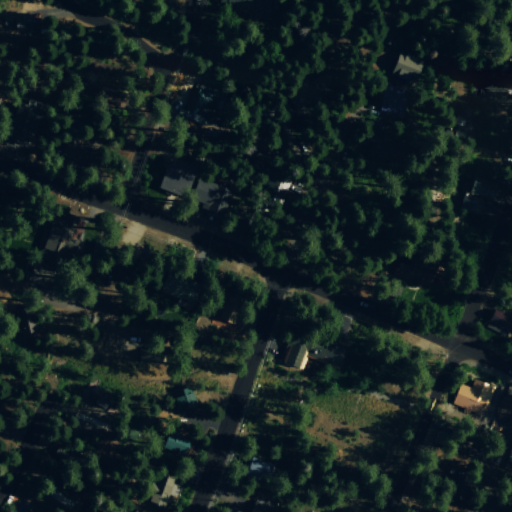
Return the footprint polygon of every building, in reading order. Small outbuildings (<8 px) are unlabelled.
[(216,0),(264,0),(267,20),(245,18),(244,13),(240,12),(239,14),(221,8),(221,5),(215,3),(216,0)] [(449,0),(449,1),(469,13),(477,0),(449,0)] [(1,16),(32,11),(35,28),(13,32),(12,23),(2,25),(1,16)] [(224,47),(239,53),(233,69),(217,63),(224,47)] [(398,50),(423,60),(412,85),(388,75),(398,50)] [(289,86),(304,75),(308,80),(318,72),(325,80),(322,82),(325,86),(319,90),(317,87),(292,105),(285,97),(293,91),(289,86)] [(484,74),(509,82),(504,98),(479,90),(484,74)] [(84,83),(111,94),(105,106),(79,95),(84,83)] [(181,110),(190,86),(216,95),(213,104),(216,105),(208,127),(175,115),(177,109),(181,110)] [(379,89),(404,91),(402,118),(378,116),(379,102),(375,102),(376,95),(379,95),(379,89)] [(15,105),(35,112),(33,119),(36,120),(32,131),(29,130),(25,139),(18,136),(14,145),(1,141),(8,122),(5,121),(9,110),(12,112),(15,105)] [(463,129),(457,147),(438,139),(442,129),(447,131),(453,116),(463,119),(459,128),(463,129)] [(369,117),(382,123),(377,136),(395,138),(393,151),(369,148),(370,142),(363,140),(368,128),(365,127),(369,117)] [(59,156),(85,166),(97,132),(83,126),(79,136),(68,132),(59,156)] [(276,130),(284,157),(297,153),(294,145),(291,146),(285,127),(276,130)] [(166,159),(192,168),(181,200),(154,191),(166,159)] [(194,175),(187,199),(199,203),(197,209),(219,216),(228,190),(202,181),(203,179),(194,175)] [(266,175),(257,204),(276,210),(285,182),(266,175)] [(471,176),(495,184),(489,200),(466,192),(471,176)] [(460,196),(481,201),(477,216),(456,210),(460,196)] [(70,239),(71,223),(46,221),(43,253),(74,256),(75,239),(70,239)] [(115,272),(137,248),(152,261),(130,285),(115,272)] [(405,265),(398,262),(392,276),(407,282),(408,279),(412,280),(410,285),(419,289),(421,284),(427,286),(432,270),(407,261),(405,265)] [(165,273),(197,285),(190,304),(157,292),(165,273)] [(222,289),(241,295),(230,324),(217,319),(223,302),(219,300),(222,289)] [(32,310),(20,311),(21,333),(33,332),(32,310)] [(491,310),(511,319),(511,335),(485,323),(491,310)] [(345,342),(290,322),(280,349),(283,350),(279,362),(297,369),(302,357),(335,369),(345,342)] [(151,349),(172,348),(172,363),(151,363),(151,349)] [(450,403),(458,384),(468,388),(472,379),(492,388),(485,404),(484,404),(479,416),(468,411),(467,414),(461,411),(462,408),(450,403)] [(171,392),(187,387),(193,407),(181,410),(182,412),(175,414),(172,405),(174,404),(171,392)] [(85,400),(103,414),(113,402),(94,388),(85,400)] [(505,422),(511,402),(511,389),(506,388),(502,398),(500,397),(493,415),(496,416),(495,418),(505,422)] [(166,430),(161,448),(183,454),(188,439),(177,436),(178,434),(166,430)] [(510,436),(511,430),(511,460),(502,456),(510,436)] [(50,456),(57,443),(79,455),(73,465),(61,458),(60,461),(50,456)] [(248,458),(271,465),(267,478),(264,477),(263,480),(243,473),(248,458)] [(447,496),(454,469),(471,474),(463,501),(447,496)] [(164,499),(171,480),(156,474),(153,484),(147,481),(142,494),(147,496),(145,504),(163,510),(167,500),(164,499)] [(41,494),(65,511),(73,500),(50,482),(41,494)] [(242,511),(247,511),(251,501),(269,507),(267,511),(234,511),(235,509),(242,511)]
